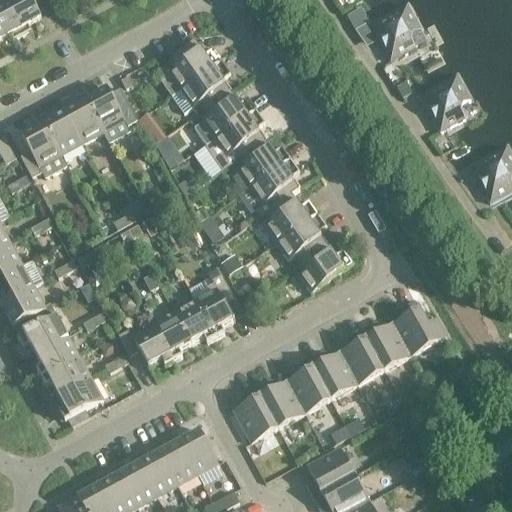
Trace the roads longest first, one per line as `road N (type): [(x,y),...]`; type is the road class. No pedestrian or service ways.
road 1 (residential): [(29,480),(56,455),(368,291),(378,274),(371,233),(219,4)]
road 2 (unclassified): [(322,0),(500,249)]
road 3 (residential): [(0,113),(208,0)]
